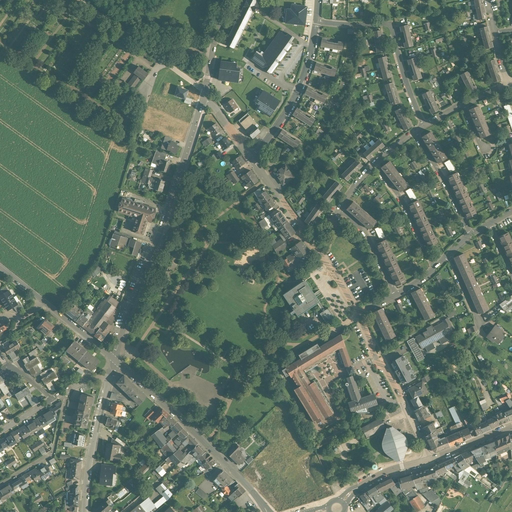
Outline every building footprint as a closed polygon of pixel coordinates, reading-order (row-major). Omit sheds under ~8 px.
[(234,49),(253,12),(254,12),(256,7),(255,7),(258,2),(253,0),(246,0),(246,2),(243,7),(229,36),(226,34),(223,41),(226,42),(224,45),(234,49)] [(479,0),(474,0),(476,10),(484,9),(483,4),(480,4),(479,0)] [(284,9),(283,23),(305,25),(307,7),(291,6),(291,10),(284,9)] [(484,9),(476,10),(478,21),(484,19),(482,14),(485,13),(484,9)] [(408,26),(400,27),(401,32),(403,32),(404,37),(410,36),(408,26)] [(483,28),(479,29),(482,39),(488,38),(486,32),(488,32),(487,27),(483,28)] [(381,31),(373,32),(375,43),(380,42),(379,36),(382,36),(381,31)] [(256,52),(251,59),(263,68),(262,69),(271,75),(275,69),(276,69),(277,67),(277,66),(293,44),(291,42),(294,38),(288,34),(286,36),(279,32),(262,56),(256,52)] [(410,36),(404,37),(406,43),(403,43),(405,48),(413,46),(410,36)] [(488,38),(482,39),(485,50),(493,48),(491,43),(489,43),(488,38)] [(332,43),(326,42),(327,40),(322,39),(320,47),(331,49),(332,43)] [(337,44),(332,43),(331,49),(341,51),(343,43),(338,42),(337,44)] [(380,42),(375,43),(376,53),(385,52),(384,47),(381,47),(380,42)] [(386,57),(378,59),(380,69),(386,68),(385,62),(387,62),(386,57)] [(415,58),(407,61),(409,65),(411,65),(413,70),(418,68),(415,58)] [(494,60),(486,63),(489,73),(495,71),(493,66),(496,65),(494,60)] [(236,64),(221,62),(218,80),(240,83),(241,79),(240,79),(241,74),(242,74),(242,69),(236,69),(236,64)] [(325,69),(320,67),(321,65),(316,63),(313,71),(324,74),(325,69)] [(148,74),(138,67),(134,73),(133,73),(136,76),(128,85),(133,89),(141,79),(143,81),(143,80),(144,80),(148,75),(147,75),(148,74)] [(331,70),(325,69),(324,74),(334,77),(336,70),(332,68),(331,70)] [(386,68),(380,69),(383,80),(391,78),(390,73),(387,73),(386,68)] [(418,68),(413,70),(414,76),(412,76),(414,81),(421,79),(418,68)] [(495,71),(489,73),(493,83),(501,80),(499,76),(497,76),(495,71)] [(467,72),(460,75),(465,85),(470,82),(467,77),(470,76),(467,72)] [(470,82),(465,85),(470,95),(477,91),(475,86),(473,87),(470,82)] [(392,83),(385,85),(388,96),(393,94),(392,88),(394,88),(392,83)] [(312,89),(308,87),(304,94),(314,99),(316,94),(311,91),(312,89)] [(175,96),(185,99),(186,97),(188,91),(177,88),(175,96)] [(280,102),(261,89),(259,93),(259,94),(257,98),(256,98),(253,101),(259,105),(256,109),(269,117),(280,102)] [(434,101),(429,91),(422,95),(424,99),(426,98),(429,104),(434,101)] [(322,96),(316,94),(314,99),(324,104),(327,96),(323,94),(322,96)] [(393,94),(388,96),(391,106),(399,103),(397,99),(395,99),(393,94)] [(192,99),(186,97),(185,99),(184,103),(190,105),(192,99)] [(238,108),(232,100),(224,105),(230,114),(238,108)] [(434,101),(429,104),(431,109),(429,110),(431,114),(439,111),(434,101)] [(478,106),(469,110),(481,139),(490,135),(478,106)] [(301,111),(297,108),(292,115),(301,121),(304,116),(300,113),(301,111)] [(402,108),(394,112),(399,121),(404,119),(402,113),(404,112),(402,108)] [(247,114),(238,121),(247,131),(254,125),(255,125),(256,124),(247,114)] [(309,119),(304,116),(301,121),(310,127),(315,120),(311,117),(309,119)] [(404,119),(399,121),(404,131),(411,127),(409,123),(407,124),(404,119)] [(216,124),(209,129),(214,136),(215,135),(216,136),(219,134),(218,133),(221,131),(216,124)] [(247,131),(246,132),(252,139),(260,132),(255,125),(254,125),(247,131)] [(286,133),(282,130),(278,137),(286,143),(290,138),(285,135),(286,133)] [(446,158),(430,132),(422,138),(438,164),(446,158)] [(225,138),(218,143),(216,144),(219,149),(221,147),(224,150),(225,149),(226,150),(228,148),(227,147),(231,145),(225,138)] [(290,138),(286,143),(295,149),(300,142),(296,139),(294,141),(290,138)] [(379,140),(371,147),(375,152),(379,148),(380,150),(384,146),(379,140)] [(171,142),(169,146),(163,143),(161,149),(176,153),(178,146),(176,145),(177,144),(171,142)] [(371,147),(363,154),(368,161),(372,157),(370,155),(375,152),(371,147)] [(161,155),(155,153),(152,163),(158,165),(161,155)] [(166,157),(161,155),(158,165),(156,168),(160,170),(168,172),(170,164),(164,162),(166,157)] [(239,157),(232,162),(237,169),(239,168),(240,169),(242,168),(241,166),(244,164),(239,157)] [(356,160),(349,168),(353,172),(357,168),(359,170),(362,166),(356,160)] [(454,170),(449,161),(444,163),(450,173),(454,170)] [(408,186),(389,162),(381,168),(400,192),(408,186)] [(285,165),(281,168),(280,168),(278,169),(278,170),(274,173),(282,185),(293,178),(285,165)] [(349,168),(341,176),(347,181),(351,178),(349,176),(353,172),(349,168)] [(130,175),(128,179),(134,181),(137,173),(132,171),(130,175)] [(250,171),(240,178),(241,180),(244,178),(246,181),(243,182),(245,185),(247,189),(257,181),(250,171)] [(477,215),(456,174),(448,178),(467,219),(477,215)] [(427,181),(422,175),(418,177),(423,183),(427,181)] [(150,177),(148,176),(147,178),(146,183),(149,184),(148,185),(150,188),(153,189),(154,188),(162,190),(164,182),(157,179),(150,177)] [(336,182),(329,190),(333,194),(337,189),(339,191),(342,187),(336,182)] [(371,190),(365,185),(362,188),(367,193),(371,190)] [(416,198),(410,189),(405,192),(411,201),(416,198)] [(329,190),(322,198),(328,203),(331,200),(329,198),(333,194),(329,190)] [(265,191),(261,194),(261,192),(258,194),(259,195),(257,197),(258,200),(259,199),(262,203),(270,198),(265,191)] [(376,196),(373,199),(378,205),(382,202),(376,196)] [(155,209),(140,204),(141,201),(137,200),(136,203),(123,198),(121,203),(120,203),(119,206),(120,207),(118,211),(132,216),(132,215),(136,216),(131,231),(143,235),(147,221),(151,222),(152,217),(153,218),(155,214),(154,214),(155,209)] [(270,198),(262,203),(265,208),(264,208),(266,211),(269,209),(270,210),(272,209),(271,208),(274,205),(270,198)] [(437,243),(417,201),(408,206),(428,247),(437,243)] [(376,222),(353,202),(346,210),(370,230),(376,222)] [(317,205),(310,213),(315,217),(319,212),(320,213),(323,209),(317,205)] [(279,211),(270,218),(274,223),(271,226),(275,231),(278,229),(287,223),(279,211)] [(315,217),(310,213),(304,222),(311,227),(314,223),(312,221),(315,217)] [(262,219),(258,222),(261,228),(267,225),(269,227),(271,226),(274,223),(270,218),(268,215),(267,216),(262,219)] [(287,223),(278,229),(286,239),(295,233),(287,223)] [(380,227),(374,229),(379,239),(384,236),(380,227)] [(511,254),(511,243),(507,233),(498,237),(507,257),(511,254)] [(141,243),(130,240),(129,241),(126,240),(127,239),(126,238),(113,234),(112,238),(111,238),(110,238),(109,239),(108,243),(108,244),(110,245),(109,245),(122,249),(124,244),(130,246),(127,253),(137,256),(138,256),(140,249),(139,249),(141,243)] [(282,238),(275,243),(273,240),(270,242),(276,254),(288,246),(282,238)] [(301,241),(290,248),(293,252),(286,257),(286,258),(282,261),(287,269),(291,266),(291,267),(300,261),(298,257),(308,251),(301,241)] [(405,282),(385,241),(376,245),(396,286),(405,282)] [(463,255),(454,258),(466,286),(475,281),(463,255)] [(107,270),(99,260),(94,268),(98,274),(103,270),(104,272),(107,270)] [(325,322),(333,317),(327,308),(325,310),(315,295),(304,280),(282,295),(290,305),(289,305),(293,310),(289,312),(291,315),(294,312),(297,317),(317,303),(322,311),(319,313),(325,322)] [(488,310),(475,281),(466,286),(478,314),(488,310)] [(427,303),(420,289),(411,294),(418,307),(427,303)] [(13,298),(8,291),(3,294),(0,296),(0,298),(3,304),(13,298)] [(511,295),(499,305),(503,311),(507,313),(510,310),(511,307),(511,295)] [(105,304),(102,302),(98,307),(98,308),(90,319),(84,328),(94,336),(101,341),(109,330),(111,327),(115,316),(112,313),(115,309),(118,303),(111,297),(105,304)] [(16,303),(13,298),(3,304),(8,311),(13,307),(17,305),(16,303)] [(23,309),(19,302),(16,303),(17,305),(13,307),(17,313),(23,309)] [(427,303),(418,307),(425,321),(434,317),(427,303)] [(81,315),(75,310),(75,309),(74,308),(73,309),(69,305),(64,312),(70,317),(71,315),(72,316),(73,318),(72,318),(76,322),(81,315)] [(87,308),(82,314),(81,315),(76,322),(84,328),(90,319),(89,318),(93,312),(87,308)] [(382,309),(372,313),(379,327),(388,323),(382,309)] [(454,309),(446,311),(448,317),(456,315),(454,309)] [(413,338),(407,342),(417,362),(424,358),(417,346),(419,345),(421,349),(449,333),(449,334),(455,331),(447,318),(442,321),(443,322),(415,338),(417,341),(415,342),(413,338)] [(54,326),(46,320),(40,327),(44,331),(43,332),(46,335),(54,326)] [(388,323),(379,327),(386,341),(395,337),(388,323)] [(495,326),(487,337),(492,341),(494,339),(497,341),(502,335),(500,334),(502,331),(495,326)] [(352,367),(341,334),(285,368),(291,378),(291,377),(298,387),(295,389),(316,424),(332,414),(313,382),(311,384),(303,371),(304,370),(306,373),(309,370),(317,365),(316,363),(339,349),(340,352),(339,353),(338,354),(339,357),(340,357),(340,358),(340,360),(341,361),(341,362),(341,364),(343,365),(344,364),(345,368),(347,368),(347,369),(352,367)] [(45,336),(42,341),(46,345),(50,340),(45,336)] [(10,345),(7,341),(2,344),(5,348),(4,349),(7,355),(8,354),(12,360),(16,357),(13,351),(20,347),(16,341),(10,345)] [(86,351),(74,341),(66,350),(79,361),(86,351)] [(86,351),(79,361),(92,371),(99,362),(86,351)] [(69,362),(62,356),(58,360),(66,366),(69,362)] [(396,362),(391,364),(402,383),(406,381),(407,382),(415,378),(412,374),(413,374),(406,360),(405,360),(402,356),(395,360),(396,362)] [(36,357),(30,362),(27,357),(22,360),(25,364),(24,365),(27,371),(28,370),(32,376),(33,376),(36,373),(40,371),(36,365),(40,363),(36,357)] [(76,375),(68,369),(64,371),(69,379),(76,375)] [(83,372),(79,369),(75,373),(79,377),(83,372)] [(41,374),(40,375),(42,379),(41,379),(45,385),(46,385),(49,390),(54,388),(50,382),(57,377),(54,372),(47,376),(45,371),(41,374)] [(9,392),(3,383),(4,382),(0,377),(0,376),(0,388),(4,395),(9,392)] [(147,397),(124,376),(117,383),(121,387),(125,392),(126,392),(132,397),(131,398),(139,405),(147,397)] [(352,376),(346,378),(348,384),(347,383),(346,383),(345,384),(345,385),(346,386),(347,386),(349,391),(349,393),(357,390),(352,376)] [(423,382),(408,390),(413,399),(417,397),(426,392),(423,384),(424,383),(423,382)] [(34,399),(30,393),(31,393),(28,387),(27,388),(24,384),(20,387),(22,391),(15,395),(19,401),(26,396),(29,402),(34,399)] [(360,399),(357,390),(349,393),(350,393),(353,402),(348,403),(351,413),(356,411),(357,414),(362,413),(362,412),(366,412),(365,408),(376,404),(373,394),(360,399)] [(117,395),(111,393),(110,399),(121,402),(122,399),(116,398),(117,395)] [(93,398),(81,395),(78,410),(89,413),(93,398)] [(422,406),(417,397),(413,399),(410,400),(415,410),(422,406)] [(36,398),(34,399),(29,402),(32,407),(39,403),(36,398)] [(484,399),(479,402),(482,411),(488,408),(484,399)] [(77,404),(66,401),(65,407),(76,410),(77,404)] [(152,417),(139,405),(136,409),(140,414),(139,416),(147,423),(152,417)] [(214,405),(203,406),(203,413),(209,416),(215,412),(214,405)] [(422,406),(415,410),(414,411),(419,421),(430,416),(429,413),(427,414),(423,406),(422,406)] [(121,411),(112,408),(110,413),(120,416),(121,416),(122,411),(121,411)] [(50,412),(42,416),(43,417),(38,420),(44,431),(50,427),(48,425),(56,420),(54,417),(56,416),(52,410),(52,409),(49,411),(50,412)] [(162,409),(153,418),(158,422),(159,422),(164,417),(165,418),(169,415),(162,409)] [(265,417),(275,440),(294,431),(283,409),(265,417)] [(511,409),(503,413),(506,422),(511,419),(511,409)] [(89,413),(78,410),(74,426),(86,428),(89,413)] [(440,411),(435,413),(437,419),(443,416),(440,411)] [(502,412),(495,416),(496,417),(499,425),(506,422),(503,413),(502,412)] [(169,415),(165,418),(164,417),(159,422),(163,427),(169,423),(172,426),(176,422),(169,415)] [(496,417),(487,421),(490,429),(499,425),(496,417)] [(116,421),(107,418),(105,425),(110,427),(110,428),(114,429),(115,426),(118,427),(120,422),(116,421)] [(380,418),(361,428),(363,432),(362,432),(363,434),(364,433),(366,438),(375,433),(385,428),(383,424),(385,423),(384,421),(382,422),(380,418)] [(44,431),(38,420),(32,424),(32,423),(27,426),(30,431),(28,433),(29,435),(36,431),(36,432),(35,433),(37,437),(45,432),(44,431)] [(487,421),(481,424),(480,420),(479,420),(477,421),(478,422),(482,433),(490,429),(487,421)] [(176,422),(172,426),(170,428),(174,432),(170,436),(172,439),(177,434),(183,429),(176,422)] [(478,422),(474,423),(470,425),(471,427),(469,428),(471,434),(473,434),(474,436),(482,433),(478,422)] [(163,427),(151,436),(154,439),(159,435),(160,435),(164,431),(168,429),(168,430),(169,429),(169,428),(170,428),(172,426),(169,423),(163,427)] [(432,423),(422,428),(426,435),(434,431),(436,430),(432,423)] [(455,425),(444,429),(446,432),(450,430),(452,435),(458,432),(457,428),(455,425)] [(399,432),(391,427),(387,428),(386,428),(385,428),(375,433),(376,434),(377,435),(378,436),(379,437),(380,438),(382,439),(381,444),(382,448),(384,452),(388,456),(387,457),(388,458),(390,456),(397,462),(397,461),(402,460),(405,451),(408,452),(408,449),(406,448),(407,444),(406,440),(404,437),(402,434),(404,431),(401,430),(399,432)] [(467,429),(461,431),(459,427),(457,428),(458,432),(462,441),(471,437),(467,429)] [(25,428),(19,431),(18,431),(14,433),(17,439),(21,436),(23,439),(29,435),(28,433),(25,428)] [(186,433),(183,429),(177,434),(180,437),(174,441),(178,446),(181,443),(184,440),(183,439),(186,437),(189,435),(187,433),(186,433)] [(439,441),(434,431),(426,435),(433,449),(435,451),(449,447),(445,438),(439,441)] [(452,435),(445,438),(449,447),(462,441),(458,432),(452,435)] [(84,436),(74,434),(73,438),(72,438),(71,443),(74,444),(83,445),(84,436)] [(12,435),(6,439),(6,438),(1,441),(4,446),(9,443),(10,446),(16,443),(15,440),(12,435)] [(170,436),(164,441),(160,435),(159,435),(154,439),(162,448),(169,442),(172,439),(170,436)] [(189,435),(186,437),(183,439),(184,440),(181,443),(178,446),(180,448),(181,449),(189,442),(192,438),(189,435)] [(509,435),(494,442),(495,454),(496,456),(510,449),(510,447),(509,440),(509,435)] [(198,444),(193,438),(192,438),(189,442),(193,445),(189,449),(191,451),(195,447),(194,447),(197,444),(198,444)] [(298,440),(283,447),(293,470),(303,466),(301,462),(306,460),(304,456),(299,458),(293,444),(298,442),(298,440)] [(169,442),(162,448),(167,454),(165,456),(167,458),(169,457),(176,451),(169,442)] [(494,442),(480,448),(484,459),(495,454),(494,442)] [(111,445),(107,444),(104,459),(119,461),(121,455),(115,453),(116,449),(118,449),(118,448),(116,448),(117,446),(111,445)] [(197,444),(194,447),(195,447),(191,451),(190,452),(195,457),(197,459),(198,459),(205,452),(197,444)] [(237,444),(227,454),(231,458),(231,457),(239,465),(246,458),(238,451),(241,448),(237,444)] [(480,448),(470,451),(476,459),(478,463),(481,468),(482,469),(484,467),(483,465),(482,463),(485,461),(484,459),(480,448)] [(176,451),(169,457),(167,458),(165,460),(168,463),(172,460),(177,465),(187,455),(184,453),(181,456),(176,451)] [(470,451),(461,454),(466,463),(466,464),(476,459),(470,451)] [(187,455),(177,465),(180,469),(191,458),(192,459),(195,457),(190,452),(187,455)] [(209,456),(205,452),(198,459),(203,464),(210,458),(211,457),(210,456),(209,456)] [(274,453),(259,469),(267,476),(282,460),(274,453)] [(466,464),(466,463),(461,454),(460,455),(459,455),(454,457),(455,458),(454,458),(458,465),(460,469),(475,479),(479,473),(476,471),(471,467),(466,464)] [(210,458),(203,464),(202,465),(205,469),(205,470),(210,466),(214,464),(215,463),(213,461),(213,460),(211,457),(210,458)] [(251,457),(245,462),(248,465),(251,462),(253,460),(251,457)] [(454,458),(443,463),(446,470),(453,466),(456,471),(460,469),(458,465),(454,458)] [(81,461),(70,459),(70,462),(72,463),(71,469),(80,470),(81,461)] [(147,461),(136,472),(141,477),(148,469),(148,468),(151,465),(147,461)] [(442,463),(437,465),(437,466),(433,468),(437,476),(444,473),(445,473),(448,471),(446,470),(443,463),(442,464),(442,463)] [(47,466),(38,471),(41,477),(42,479),(52,473),(51,472),(48,467),(47,466)] [(166,472),(160,466),(153,472),(159,478),(166,472)] [(303,466),(293,470),(299,482),(313,475),(313,473),(307,476),(303,466)] [(433,468),(426,470),(422,472),(424,480),(425,480),(426,484),(436,481),(435,477),(437,476),(433,468)] [(36,469),(31,473),(30,472),(25,475),(29,480),(33,478),(35,481),(41,477),(38,471),(36,469)] [(80,470),(71,469),(71,472),(70,471),(70,477),(71,477),(70,480),(75,480),(75,478),(79,479),(80,470)] [(234,482),(222,471),(213,480),(222,489),(232,483),(234,482)] [(101,472),(99,472),(99,477),(101,478),(100,484),(111,485),(111,482),(112,481),(112,479),(113,473),(101,472)] [(422,472),(411,475),(414,485),(415,488),(416,488),(416,490),(418,489),(418,490),(419,490),(421,494),(422,494),(423,493),(429,491),(427,488),(426,484),(425,480),(424,480),(422,472)] [(411,475),(397,479),(398,482),(401,490),(404,494),(412,489),(410,486),(414,485),(411,475)] [(23,477),(18,481),(17,480),(13,483),(16,488),(20,485),(22,489),(28,485),(26,482),(23,477)] [(391,479),(379,485),(383,490),(390,486),(395,484),(391,479)] [(72,481),(67,484),(68,487),(66,488),(67,491),(69,490),(74,487),(72,484),(72,481)] [(398,482),(395,484),(390,486),(395,494),(400,490),(401,490),(398,482)] [(172,495),(162,483),(156,488),(167,500),(167,501),(168,499),(169,498),(172,495)] [(316,483),(294,490),(298,505),(324,497),(321,490),(315,492),(313,485),(317,484),(316,483)] [(13,490),(10,484),(5,487),(4,487),(0,489),(0,491),(2,495),(7,492),(9,495),(15,492),(13,490)] [(245,491),(238,484),(235,487),(237,489),(233,493),(227,487),(222,490),(223,491),(223,492),(231,501),(237,496),(238,497),(245,491)] [(78,485),(74,487),(74,494),(70,493),(70,494),(70,500),(79,500),(79,494),(77,494),(78,485)] [(375,486),(369,491),(373,496),(376,495),(380,493),(377,489),(375,486)] [(208,496),(199,488),(195,493),(203,499),(208,496)] [(412,489),(404,494),(408,500),(415,511),(416,511),(424,507),(417,496),(414,492),(412,489)] [(429,491),(423,493),(422,494),(431,503),(439,498),(431,490),(429,491)] [(366,492),(359,496),(366,505),(369,503),(367,501),(370,498),(366,492)] [(384,498),(380,493),(376,495),(380,501),(384,498)] [(373,496),(370,498),(373,503),(375,505),(380,501),(376,495),(373,496)] [(145,511),(140,505),(130,511),(153,511),(157,509),(167,500),(164,497),(154,505),(155,507),(148,511),(145,511)] [(110,502),(107,498),(100,504),(102,506),(106,503),(107,504),(110,502)] [(148,498),(140,505),(145,511),(148,511),(155,507),(154,505),(153,504),(148,498)] [(387,502),(378,509),(374,511),(389,511),(391,511),(393,509),(387,502)] [(102,506),(96,511),(97,511),(106,511),(111,508),(107,504),(106,503),(102,506)]
